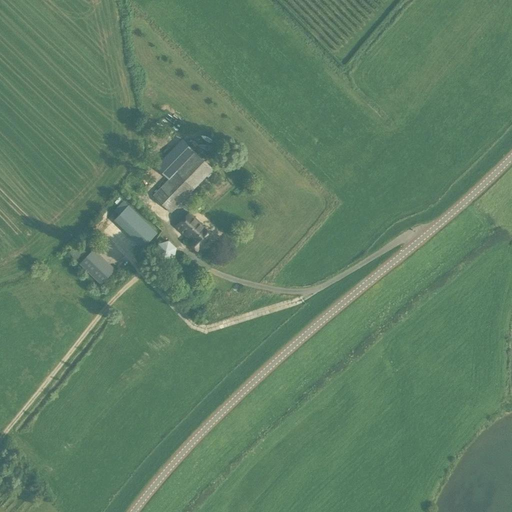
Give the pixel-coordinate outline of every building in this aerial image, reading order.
[(172,212),(213,169),(196,152),(154,195),(172,212)] [(115,219),(144,247),(158,232),(129,205),(115,219)] [(198,250),(213,235),(190,213),(176,227),(192,242),(191,243),(198,250)] [(167,241),(155,242),(151,252),(158,261),(169,259),(174,249),(167,241)] [(82,259),(85,248),(75,245),(72,256),(82,259)] [(95,247),(80,262),(102,283),(117,268),(95,247)]
